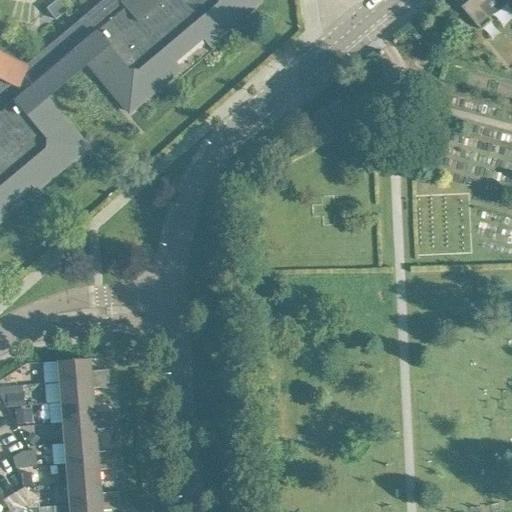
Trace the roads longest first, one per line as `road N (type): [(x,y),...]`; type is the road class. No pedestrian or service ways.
road 1 (tertiary): [(172,307),(174,244),(187,197),(220,142),(341,39)]
road 2 (tertiary): [(189,511),(172,307)]
road 3 (residential): [(0,340),(108,309),(172,307)]
